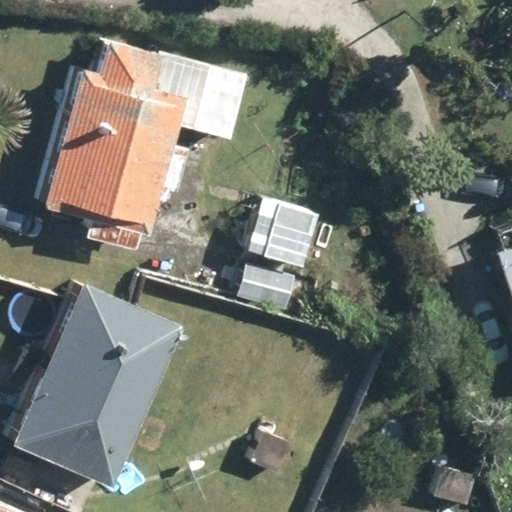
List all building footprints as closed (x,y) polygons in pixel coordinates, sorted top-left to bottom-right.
[(63,64),(24,204),(74,218),(70,234),(122,248),(126,233),(134,235),(145,197),(160,201),(175,146),(160,142),(165,124),(216,138),(234,71),(152,49),(151,52),(95,36),(95,38),(88,36),(79,69),(63,64)] [(305,208),(255,196),(243,193),(229,251),(247,255),(234,310),(322,330),(336,270),(293,260),(305,208)] [(511,236),(477,249),(511,344),(511,236)] [(167,326),(63,280),(0,423),(0,442),(97,485),(167,326)] [(292,439),(253,421),(231,469),(271,487),(292,439)]
